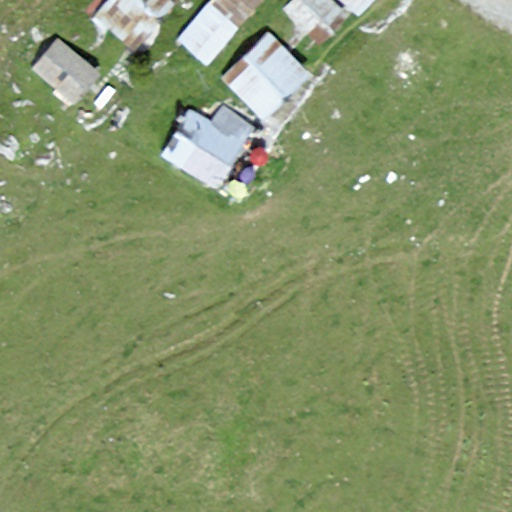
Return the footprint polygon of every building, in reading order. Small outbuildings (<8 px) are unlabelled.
[(172,0),(112,0),(93,22),(127,52),(172,0)] [(263,4),(258,0),(217,0),(174,47),(200,71),(263,4)] [(374,0),(332,0),(354,21),(374,0)] [(302,81),(262,43),(220,86),(259,125),(302,81)] [(92,80),(53,48),(30,76),(69,107),(92,80)] [(249,138),(219,119),(210,133),(190,121),(164,161),(214,192),(249,138)]
